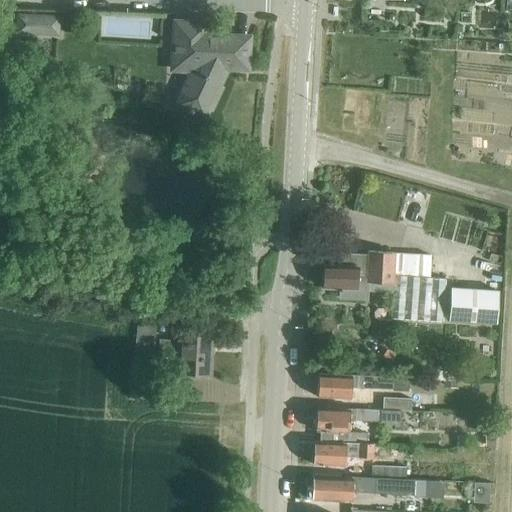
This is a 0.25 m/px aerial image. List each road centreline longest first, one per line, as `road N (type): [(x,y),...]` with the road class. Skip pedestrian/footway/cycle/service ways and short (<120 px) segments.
road 1 (secondary): [(269,511),(305,5)]
road 2 (residential): [(305,5),(128,2)]
